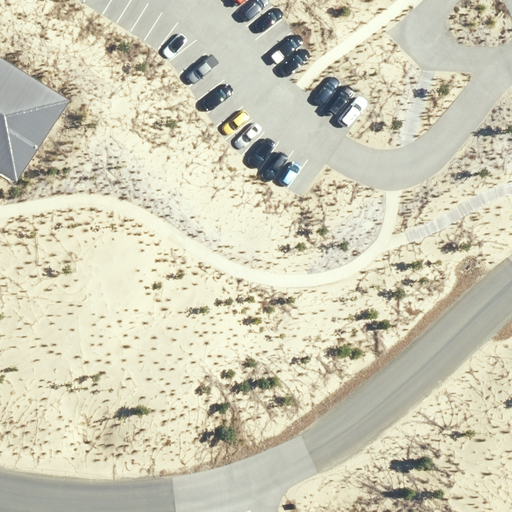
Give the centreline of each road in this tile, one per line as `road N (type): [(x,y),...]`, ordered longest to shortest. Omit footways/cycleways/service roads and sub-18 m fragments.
road 1 (residential): [(511,298),(417,416),(290,492)]
road 2 (residential): [(290,492),(208,506),(93,510),(0,489)]
